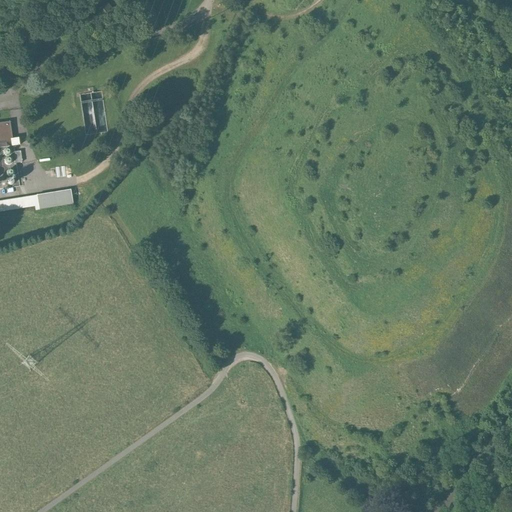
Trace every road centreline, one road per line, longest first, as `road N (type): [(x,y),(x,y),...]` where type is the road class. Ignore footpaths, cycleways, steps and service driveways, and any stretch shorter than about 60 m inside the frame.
road 1 (track): [(293,511),(294,430),(273,376),(244,355),(203,397),(41,511)]
road 2 (track): [(211,0),(186,27),(44,68),(0,102)]
road 3 (unclassified): [(511,414),(442,511)]
